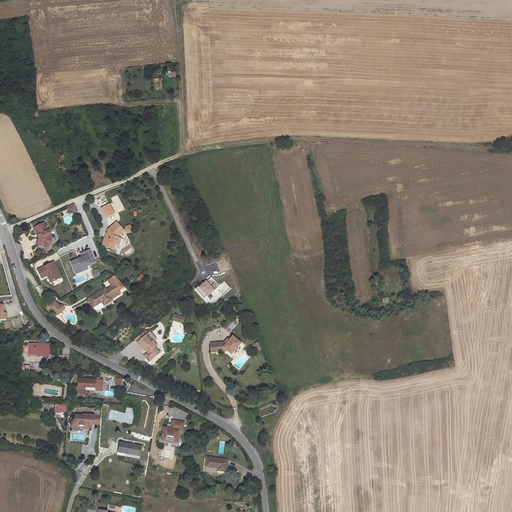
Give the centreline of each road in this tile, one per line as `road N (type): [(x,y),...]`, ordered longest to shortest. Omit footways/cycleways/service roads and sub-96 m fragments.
road 1 (unclassified): [(0,215),(40,318),(230,428),(260,470),(266,511)]
road 2 (track): [(180,154),(327,140),(511,149)]
road 3 (track): [(0,231),(180,154)]
